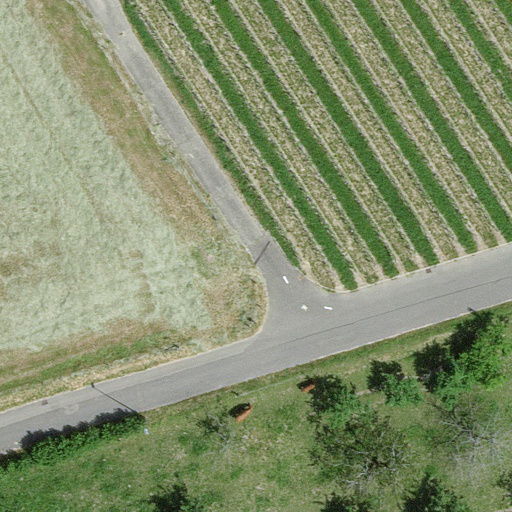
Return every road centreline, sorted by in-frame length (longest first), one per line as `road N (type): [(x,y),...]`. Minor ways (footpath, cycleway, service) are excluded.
road 1 (residential): [(0,438),(511,272)]
road 2 (track): [(314,336),(96,0)]
